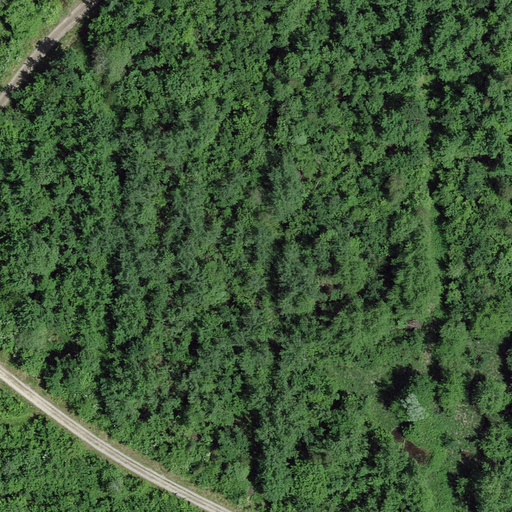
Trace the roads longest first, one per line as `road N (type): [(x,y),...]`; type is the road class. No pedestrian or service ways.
road 1 (track): [(222,511),(92,439),(0,371)]
road 2 (track): [(0,105),(91,0)]
